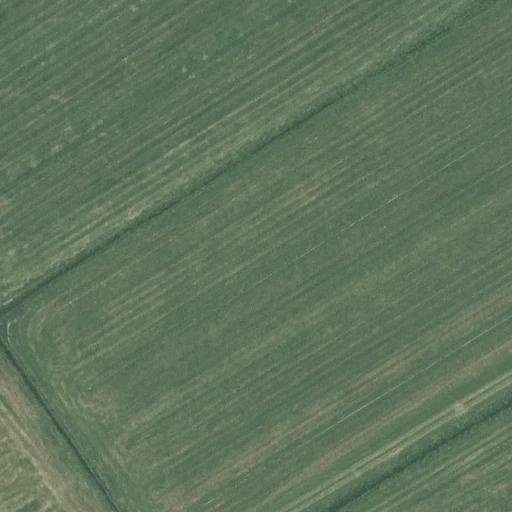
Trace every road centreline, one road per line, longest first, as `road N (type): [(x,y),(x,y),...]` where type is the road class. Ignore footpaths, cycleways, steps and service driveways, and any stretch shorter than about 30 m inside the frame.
road 1 (track): [(286,511),(511,375)]
road 2 (track): [(0,411),(81,511)]
